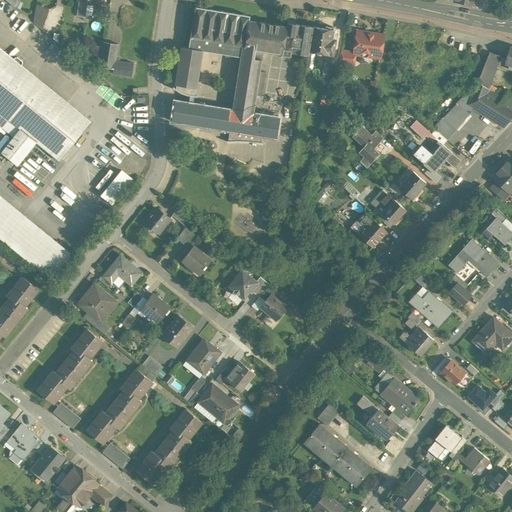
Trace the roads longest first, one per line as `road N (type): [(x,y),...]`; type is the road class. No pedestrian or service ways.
road 1 (residential): [(345,315),(511,133)]
road 2 (residential): [(167,0),(157,60),(157,167),(112,230)]
road 3 (residential): [(297,378),(112,230)]
road 4 (residential): [(0,381),(163,511)]
road 5 (residential): [(112,230),(0,371)]
road 6 (residential): [(214,511),(297,378)]
road 7 (tertiary): [(511,23),(373,0)]
road 8 (residential): [(420,376),(511,270)]
road 9 (residential): [(372,504),(443,395)]
